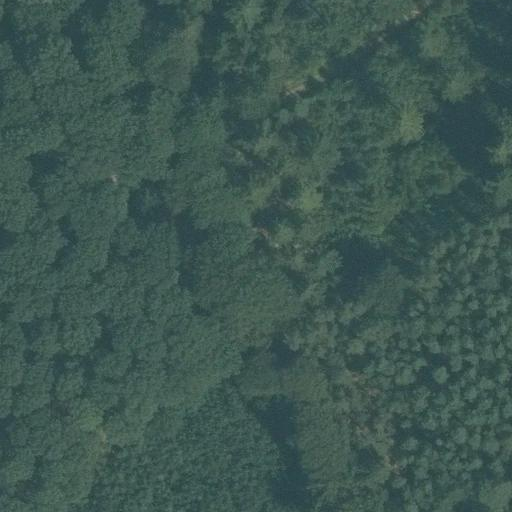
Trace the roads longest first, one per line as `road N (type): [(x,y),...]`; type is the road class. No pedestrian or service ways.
road 1 (track): [(326,481),(191,165),(93,0)]
road 2 (unknown): [(439,0),(191,165),(0,223)]
